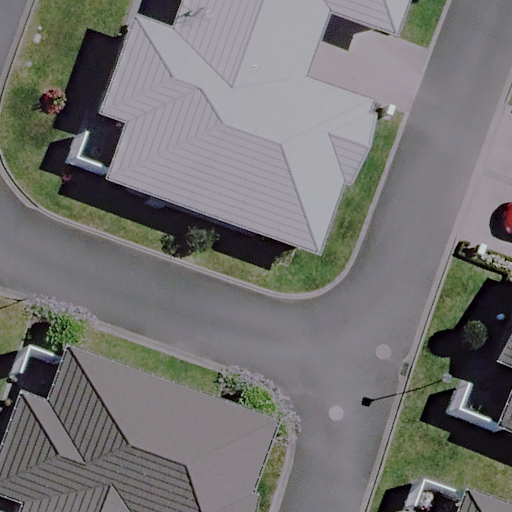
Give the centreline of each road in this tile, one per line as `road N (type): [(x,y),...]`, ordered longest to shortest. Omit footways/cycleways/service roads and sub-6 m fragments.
road 1 (residential): [(497,0),(359,371)]
road 2 (residential): [(359,371),(0,230)]
road 3 (residential): [(359,371),(314,511)]
